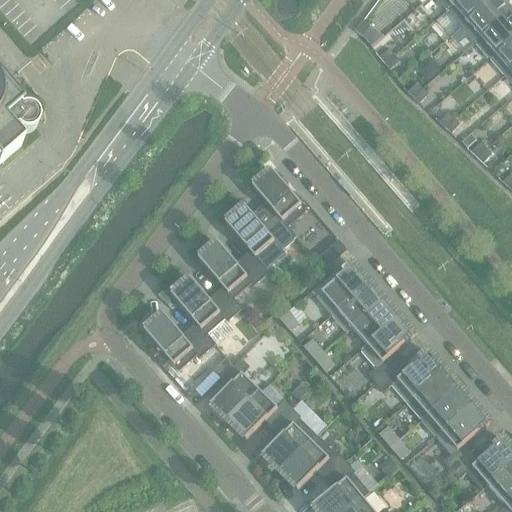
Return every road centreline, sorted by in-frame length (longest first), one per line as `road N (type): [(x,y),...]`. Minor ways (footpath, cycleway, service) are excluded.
road 1 (residential): [(261,511),(110,336),(106,310),(253,116)]
road 2 (residential): [(253,116),(277,128),(511,401)]
road 3 (tertiary): [(0,319),(193,66)]
road 4 (tertiary): [(172,49),(0,278)]
